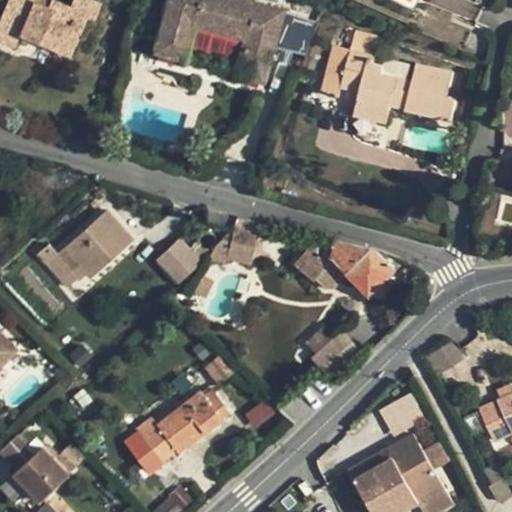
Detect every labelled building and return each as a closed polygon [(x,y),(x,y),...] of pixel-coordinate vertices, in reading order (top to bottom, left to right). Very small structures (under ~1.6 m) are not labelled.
[(12,0),(0,27),(0,42),(17,50),(22,38),(73,61),(91,21),(97,24),(104,9),(84,0),(77,0),(72,11),(47,0),(12,0)] [(173,0),(159,55),(187,62),(196,29),(248,43),(239,78),(266,85),(278,41),(284,43),(288,26),(281,24),(284,14),(237,2),(237,0),(173,0)] [(392,110),(453,124),(458,103),(450,101),(455,76),(419,68),(415,84),(384,77),(385,70),(377,68),(379,57),(353,51),(344,91),(362,95),(357,117),(389,124),(392,110)] [(100,124),(113,128),(123,98),(110,94),(100,124)] [(49,267),(73,293),(90,277),(93,281),(135,243),(108,213),(49,267)] [(215,252),(210,261),(228,266),(229,262),(253,267),(264,226),(240,219),(237,230),(215,252)] [(155,259),(177,284),(203,261),(181,236),(155,259)] [(190,246),(203,259),(209,253),(197,240),(190,246)] [(299,266),(317,283),(320,283),(329,293),(340,291),(352,277),(373,299),(408,264),(371,249),(342,243),(318,242),(299,266)] [(410,266),(405,274),(416,282),(421,275),(410,266)] [(305,342),(320,356),(336,340),(320,326),(305,342)] [(0,398),(3,395),(0,391),(0,370),(21,350),(0,329),(0,398)] [(319,364),(337,380),(364,358),(348,337),(319,364)] [(436,360),(448,378),(467,366),(455,348),(436,360)] [(123,439),(152,476),(167,464),(165,461),(178,452),(180,455),(232,415),(215,392),(206,399),(202,393),(160,426),(153,416),(123,439)] [(392,434),(424,417),(411,393),(379,409),(392,434)] [(511,397),(486,410),(500,442),(511,436),(511,397)] [(354,473),(376,511),(411,511),(422,506),(425,511),(447,511),(458,506),(438,471),(444,468),(434,451),(428,454),(418,436),(354,473)] [(8,483),(34,511),(75,473),(50,445),(37,457),(21,439),(4,454),(8,459),(5,462),(12,469),(15,467),(20,472),(8,483)] [(495,490),(503,504),(511,498),(511,496),(499,473),(491,478),(497,489),(495,490)]
